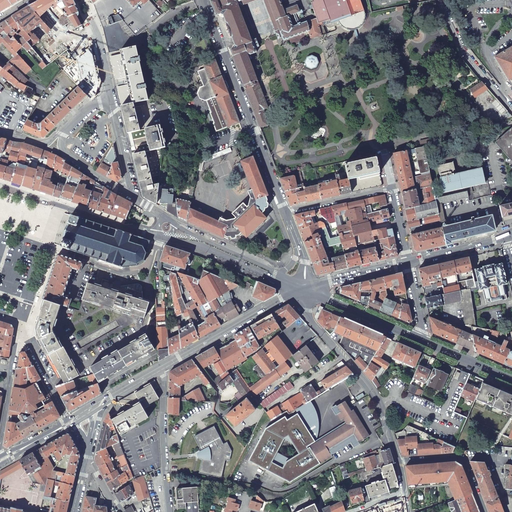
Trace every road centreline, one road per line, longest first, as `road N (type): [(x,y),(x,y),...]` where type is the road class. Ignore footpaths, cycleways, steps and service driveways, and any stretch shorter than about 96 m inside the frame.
road 1 (residential): [(203,0),(285,211)]
road 2 (tertiary): [(305,285),(307,315),(371,388),(399,461)]
road 3 (secondary): [(162,367),(305,285)]
road 4 (residential): [(0,186),(156,233)]
road 5 (residential): [(162,367),(169,511)]
road 6 (secondary): [(305,285),(424,342)]
road 7 (residential): [(439,0),(464,48),(511,106)]
road 8 (residential): [(399,461),(459,456),(484,511)]
road 9 (residential): [(163,235),(275,274)]
